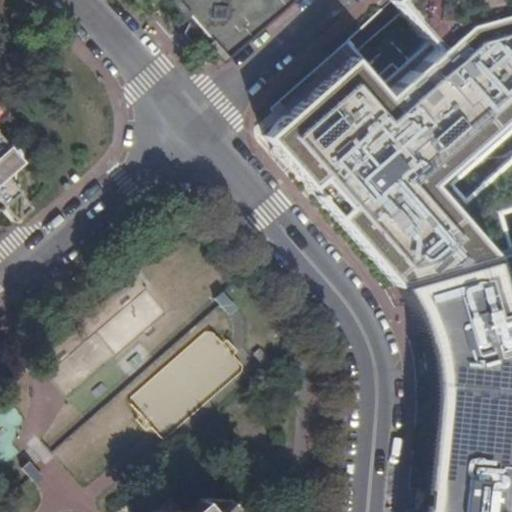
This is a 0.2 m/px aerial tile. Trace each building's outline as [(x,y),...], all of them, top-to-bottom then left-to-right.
[(223,63),(294,0),(167,0),(193,29),(223,63)] [(511,511),(511,0),(393,0),(393,1),(438,45),(385,96),(349,60),(265,136),(404,297),(417,319),(425,353),(429,386),(416,511),(511,511)] [(0,213),(10,224),(26,209),(0,179),(0,176),(15,163),(0,146),(0,117),(2,116),(0,113),(0,213)] [(0,213),(0,218),(7,226),(10,224),(0,213)] [(209,331),(126,394),(154,431),(236,367),(209,331)] [(235,511),(229,504),(219,511),(207,511),(197,500),(183,511),(235,511)]
